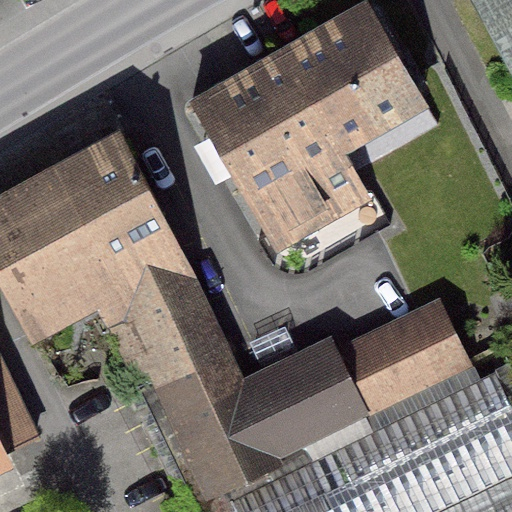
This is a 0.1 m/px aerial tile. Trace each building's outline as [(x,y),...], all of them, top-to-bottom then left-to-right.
[(511,0),(477,0),(511,63),(511,0)] [(416,96),(368,13),(284,60),(332,144),(416,96)] [(361,194),(332,144),(284,60),(195,113),(271,245),(361,194)] [(194,437),(226,502),(308,462),(298,441),(360,411),(334,358),(327,344),(239,387),(184,269),(116,135),(0,198),(0,287),(26,337),(31,334),(27,328),(90,294),(134,387),(161,374),(192,438),(194,437)] [(441,372),(415,318),(388,331),(413,385),(441,372)] [(388,331),(334,358),(360,411),(413,385),(388,331)] [(511,511),(511,416),(491,374),(308,462),(226,502),(231,511),(511,511)]
